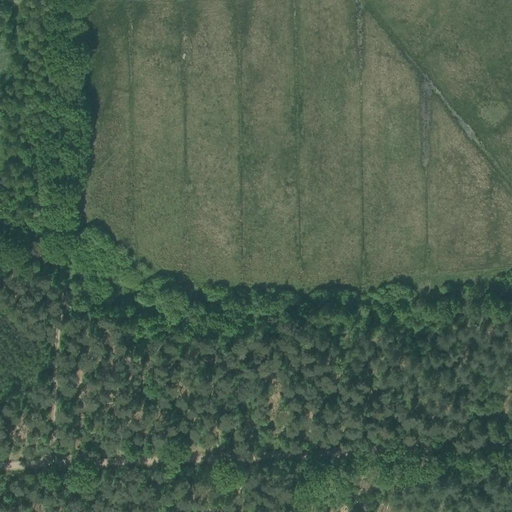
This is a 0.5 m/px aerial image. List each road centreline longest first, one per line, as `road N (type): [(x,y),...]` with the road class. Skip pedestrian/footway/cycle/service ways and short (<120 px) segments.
road 1 (track): [(46,466),(511,445)]
road 2 (track): [(0,247),(54,253),(59,275),(46,466)]
